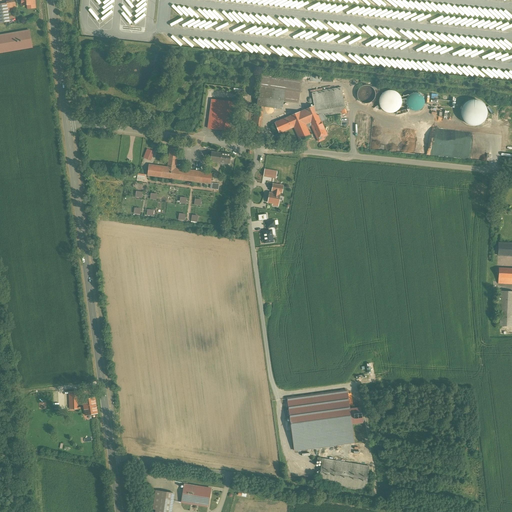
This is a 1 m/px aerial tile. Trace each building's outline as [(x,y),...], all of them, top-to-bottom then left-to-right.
[(21,0),(22,5),(29,5),(30,8),(35,8),(34,0),(21,0)] [(16,2),(6,3),(8,11),(18,10),(16,2)] [(6,3),(0,4),(0,23),(9,22),(8,11),(6,3)] [(0,53),(36,49),(33,31),(0,35),(0,53)] [(301,79),(261,73),(259,87),(299,93),(301,79)] [(375,97),(375,95),(375,92),(374,91),(373,89),(372,88),(371,87),(369,86),(367,85),(365,85),(363,86),(362,86),(361,87),(359,88),(358,90),(357,91),(357,93),(357,95),(357,97),(358,98),(358,100),(360,101),(361,102),(363,103),(365,104),(366,104),(368,103),(370,103),(371,102),(373,101),(374,100),(374,98),(375,97)] [(299,93),(259,87),(256,105),(264,107),(282,109),(283,102),(284,101),(298,103),(299,93)] [(323,91),(311,93),(314,106),(315,108),(344,103),(341,87),(331,89),(323,91)] [(390,113),(394,112),(397,110),(400,107),(401,104),(401,100),(400,97),(398,94),(395,91),(391,90),(388,91),(384,92),(381,94),(380,98),(379,101),(379,105),(381,108),(383,111),(387,112),(390,113)] [(406,104),(407,106),(409,109),(411,110),(414,111),(417,111),(420,110),(422,108),(423,106),(424,103),(424,100),(423,97),(420,95),(418,93),(415,93),(412,94),(409,95),(407,98),(406,101),(406,104)] [(238,103),(212,100),(208,128),(235,132),(238,103)] [(477,100),(472,100),(468,101),(465,103),(462,107),(461,111),(461,115),(462,119),(465,123),(468,125),(473,126),(477,125),(481,124),(484,121),(486,117),(487,113),(486,108),(484,105),(481,102),(477,100)] [(314,106),(274,123),(279,134),(294,127),(300,141),(311,136),(306,125),(308,124),(306,120),(318,114),(320,114),(324,113),(345,110),(344,103),(315,108),(314,106)] [(264,107),(256,105),(250,137),(258,138),(264,107)] [(318,114),(306,120),(308,124),(309,127),(312,126),(317,138),(317,137),(321,135),(325,133),(326,134),(321,121),(323,120),(321,116),(320,114),(318,114)] [(212,173),(175,168),(177,149),(170,148),(168,167),(149,165),(147,175),(210,183),(212,173)] [(145,159),(150,161),(154,152),(151,151),(149,150),(145,159)] [(231,154),(211,152),(210,161),(229,164),(231,154)] [(270,193),(268,202),(273,203),(273,205),(278,206),(279,195),(279,192),(274,191),(273,194),(270,193)] [(274,220),(266,221),(267,228),(268,228),(268,230),(263,231),(264,243),(273,242),(272,230),(275,230),(275,227),(274,220)] [(511,243),(498,243),(498,255),(511,256),(511,243)] [(511,268),(499,268),(498,283),(511,284),(511,268)] [(511,291),(501,291),(501,292),(499,292),(498,301),(501,301),(500,326),(511,326),(511,291)] [(354,442),(352,424),(363,423),(361,407),(350,409),(347,391),(287,399),(294,450),(354,442)] [(94,398),(82,400),(85,415),(97,413),(94,398)] [(369,466),(318,458),(317,461),(322,461),(319,483),(365,491),(369,466)] [(210,489),(184,484),(181,502),(208,506),(210,489)] [(170,511),(174,493),(159,491),(155,511),(170,511)]
